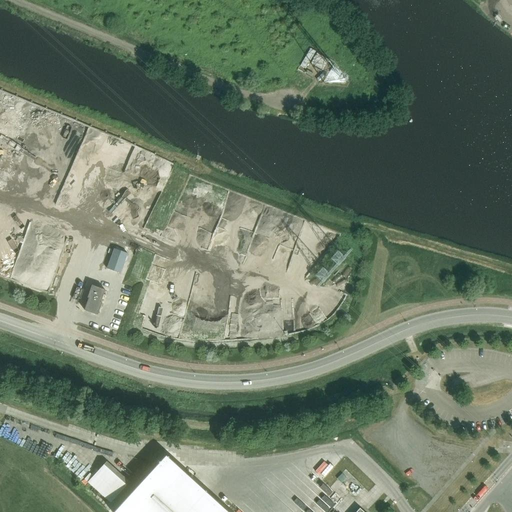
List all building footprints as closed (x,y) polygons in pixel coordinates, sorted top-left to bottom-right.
[(310,49),(300,66),(305,69),(315,52),(310,49)] [(329,60),(317,54),(311,64),(323,71),(329,60)] [(125,275),(132,254),(119,250),(112,270),(125,275)] [(105,290),(92,285),(87,298),(88,298),(84,310),(98,315),(102,303),(101,302),(105,290)] [(432,444),(432,457),(474,458),(475,444),(432,444)] [(227,511),(166,455),(113,511),(227,511)] [(226,495),(235,503),(254,481),(245,474),(226,495)]
